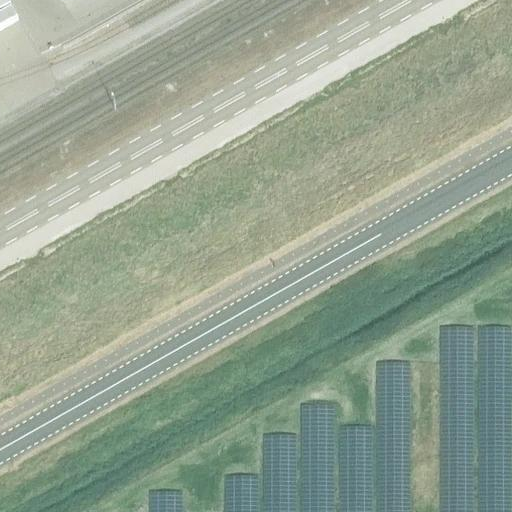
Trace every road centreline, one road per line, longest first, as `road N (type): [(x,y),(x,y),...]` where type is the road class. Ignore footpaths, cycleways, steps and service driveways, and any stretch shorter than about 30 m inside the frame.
road 1 (unclassified): [(0,450),(511,161)]
road 2 (unclassified): [(0,232),(411,0)]
